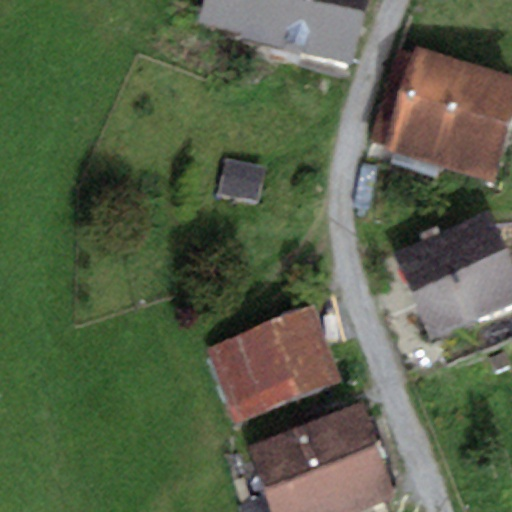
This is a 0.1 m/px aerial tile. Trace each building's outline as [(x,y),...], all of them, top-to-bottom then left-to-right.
[(209,0),(203,25),(242,34),(240,40),(356,66),(357,60),(370,0),(209,0)] [(384,151),(493,185),(511,122),(511,77),(415,48),(413,57),(399,52),(371,141),(385,145),(384,151)] [(259,171),(220,162),(212,199),(250,207),(259,171)] [(429,341),(511,305),(511,268),(488,212),(392,253),(429,341)] [(300,315),(191,353),(218,427),(327,389),(300,315)] [(362,405),(247,448),(267,500),(271,511),(369,511),(398,502),(362,405)] [(271,511),(267,500),(239,510),(239,511),(271,511)]
